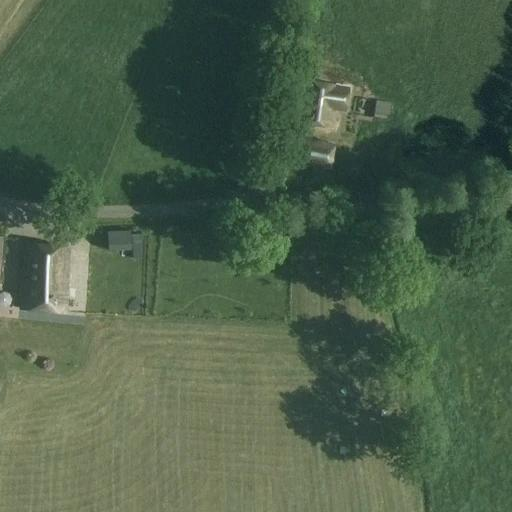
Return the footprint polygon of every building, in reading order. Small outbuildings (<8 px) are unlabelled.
[(288,96),(301,98),(303,81),(291,79),(288,96)] [(308,81),(301,122),(332,127),(335,108),(345,109),(348,89),(331,87),(331,84),(308,81)] [(376,101),(374,114),(389,116),(391,103),(376,101)] [(335,146),(307,141),(302,165),(331,171),(335,146)] [(107,233),(108,251),(132,250),(131,231),(107,233)] [(66,313),(69,250),(25,242),(21,309),(66,313)]
